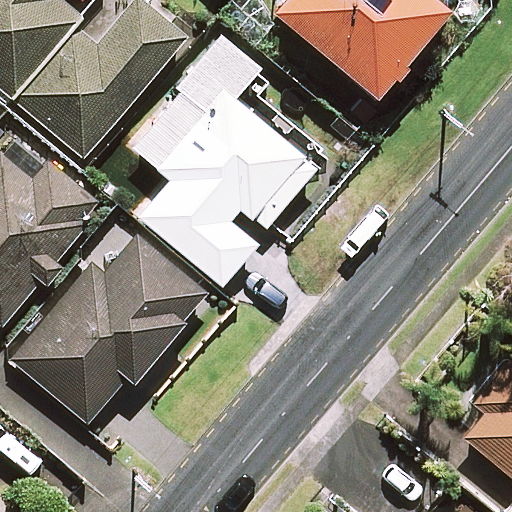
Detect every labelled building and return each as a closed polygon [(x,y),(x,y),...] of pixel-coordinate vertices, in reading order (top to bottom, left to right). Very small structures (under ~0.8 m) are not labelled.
[(70,24),(79,12),(64,0),(0,0),(0,89),(81,157),(182,35),(139,0),(124,0),(91,41),(70,24)] [(443,5),(436,0),(271,0),(266,6),(371,93),(443,5)] [(253,65),(212,31),(169,84),(175,89),(128,146),(174,183),(144,219),(222,284),(248,253),(216,228),(235,205),(261,226),(315,161),(231,91),(253,65)] [(0,323),(37,280),(43,285),(62,263),(56,258),(101,205),(14,132),(0,148),(0,323)] [(205,290),(133,229),(117,249),(107,240),(8,355),(85,421),(124,375),(129,379),(205,290)] [(511,363),(505,357),(470,398),(481,407),(460,431),(511,476),(511,363)]
